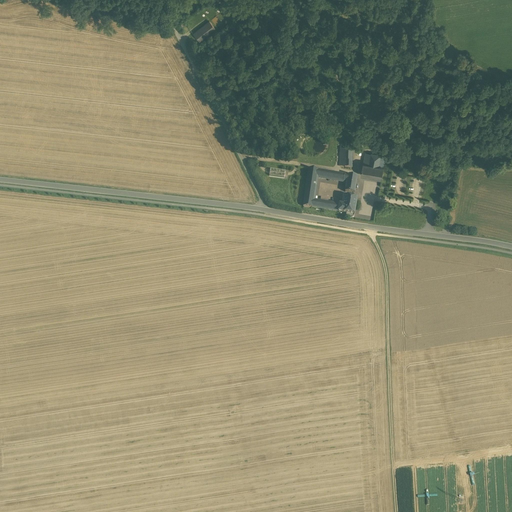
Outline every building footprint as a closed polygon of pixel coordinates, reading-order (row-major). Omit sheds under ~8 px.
[(218,15),(211,21),(218,30),(224,26),(218,18),(219,17),(218,15)] [(209,22),(193,35),(199,42),(215,30),(209,22)] [(339,147),(339,166),(352,168),(352,148),(339,147)] [(382,154),(366,151),(361,176),(382,179),(386,157),(381,156),(382,154)] [(284,178),(285,171),(270,169),(269,176),(284,178)] [(322,177),(323,171),(317,170),(309,169),(303,206),(314,208),(315,201),(319,177),(322,177)] [(351,175),(323,171),(322,177),(347,181),(357,183),(358,177),(351,175)] [(357,183),(347,181),(345,190),(355,192),(357,183)] [(338,205),(337,212),(346,214),(346,215),(346,217),(348,218),(349,219),(351,219),(352,218),(354,217),(354,215),(357,199),(344,196),(342,206),(338,205)] [(338,205),(315,201),(314,208),(337,212),(338,205)]
